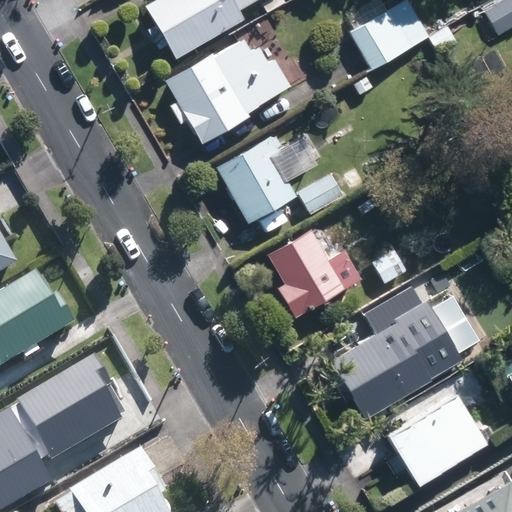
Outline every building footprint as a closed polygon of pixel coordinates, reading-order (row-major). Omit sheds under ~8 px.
[(133,0),(116,11),(146,59),(242,0),(133,0)] [(511,0),(495,0),(464,21),(480,45),(510,25),(511,27),(511,0)] [(391,2),(332,34),(347,63),(406,31),(391,2)] [(220,44),(147,89),(184,147),(286,82),(270,56),(240,75),(220,44)] [(511,156),(511,102),(487,117),(511,158),(511,156)] [(248,144),(199,174),(233,228),(282,198),(248,144)] [(326,174),(295,193),(308,214),(339,194),(326,174)] [(511,231),(510,232),(511,235),(511,258),(501,266),(511,282),(511,231)] [(285,233),(246,257),(264,287),(247,297),(269,332),(343,286),(322,253),(305,264),(285,233)] [(406,269),(393,249),(368,264),(380,285),(406,269)] [(0,365),(76,319),(58,289),(53,292),(37,266),(0,288),(0,365)] [(347,326),(297,356),(339,424),(432,367),(406,325),(362,352),(347,326)] [(511,343),(482,359),(504,402),(511,398),(511,343)] [(0,510),(52,481),(40,458),(48,453),(51,458),(123,417),(121,414),(125,411),(109,383),(111,381),(94,351),(14,397),(16,401),(0,410),(0,510)] [(449,392),(371,435),(400,485),(477,442),(449,392)] [(148,511),(118,463),(44,509),(45,511),(148,511)] [(509,511),(493,483),(440,511),(509,511)]
